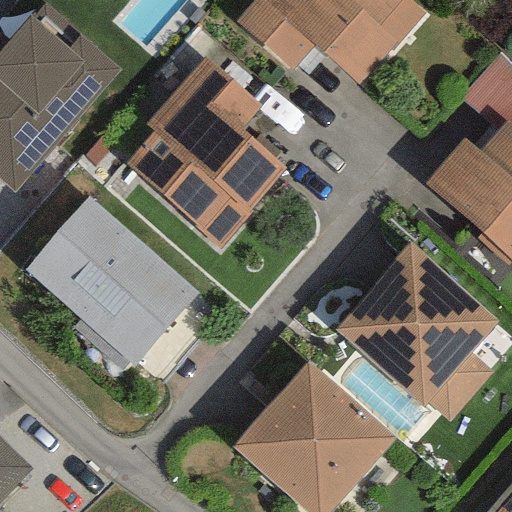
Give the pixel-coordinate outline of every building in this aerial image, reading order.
[(420,15),(402,0),(254,0),(232,27),(288,76),(311,49),(357,88),(420,15)] [(65,60),(27,28),(0,58),(0,181),(13,193),(116,77),(79,45),(65,60)] [(511,68),(500,56),(458,101),(501,134),(510,125),(511,127),(511,68)] [(262,110),(207,60),(144,130),(152,137),(126,166),(217,248),(285,174),(241,134),(262,110)] [(478,159),(463,146),(419,194),(511,279),(511,127),(510,125),(501,134),(478,159)] [(200,301),(91,202),(28,271),(137,370),(200,301)] [(491,328),(407,252),(332,335),(419,414),(428,405),(448,423),(491,375),(467,354),(491,328)] [(333,511),(396,440),(307,363),(232,449),(305,511),(333,511)] [(0,509),(32,476),(0,445),(0,509)]
